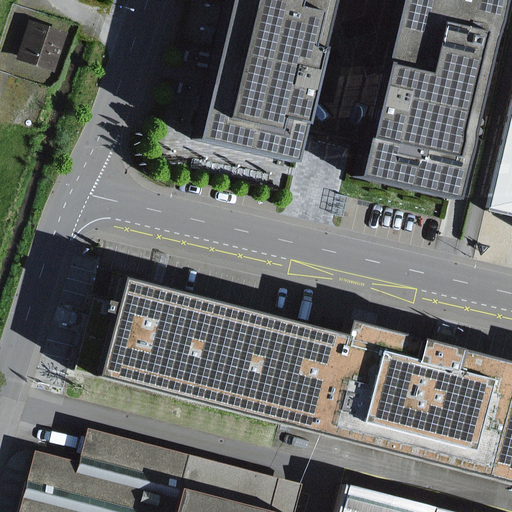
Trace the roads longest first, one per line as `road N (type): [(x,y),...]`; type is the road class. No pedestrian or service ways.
road 1 (residential): [(71,190),(511,293)]
road 2 (residential): [(0,403),(71,190)]
road 3 (residential): [(148,0),(103,130),(71,190)]
